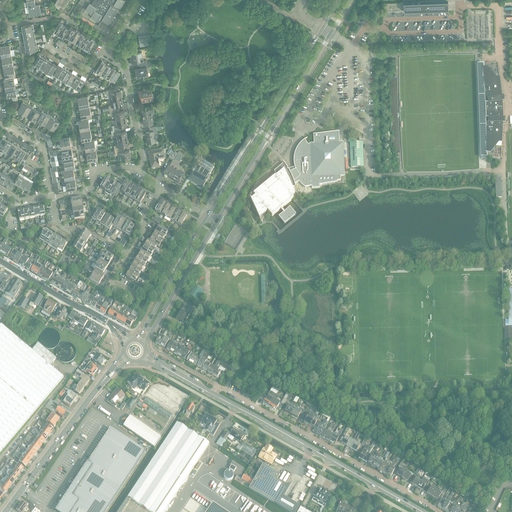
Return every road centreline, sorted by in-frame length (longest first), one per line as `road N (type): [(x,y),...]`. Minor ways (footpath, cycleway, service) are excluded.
road 1 (residential): [(439,511),(224,389),(211,394)]
road 2 (secondary): [(421,511),(211,394)]
road 3 (secondary): [(321,28),(206,215)]
road 4 (secondary): [(216,221),(330,34)]
road 5 (secondary): [(5,511),(106,376)]
road 6 (secondary): [(144,344),(216,221)]
road 7 (secondary): [(206,215),(136,339)]
road 8 (tertiary): [(0,260),(111,324)]
road 9 (residential): [(135,170),(141,161),(124,67),(108,55)]
